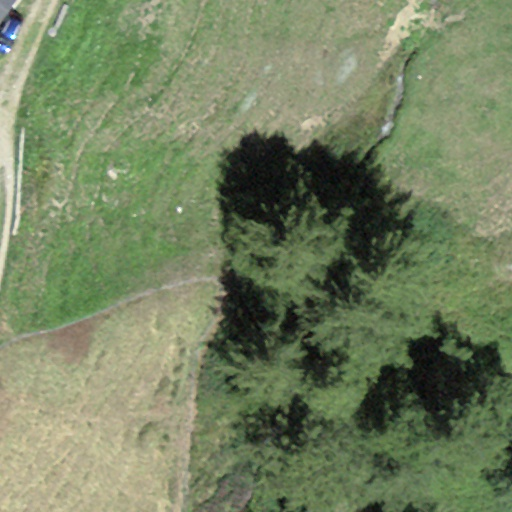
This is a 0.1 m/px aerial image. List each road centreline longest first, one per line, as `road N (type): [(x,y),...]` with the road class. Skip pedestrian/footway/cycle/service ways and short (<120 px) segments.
road 1 (track): [(2,131),(39,180),(55,269),(0,373)]
road 2 (track): [(51,0),(2,131)]
